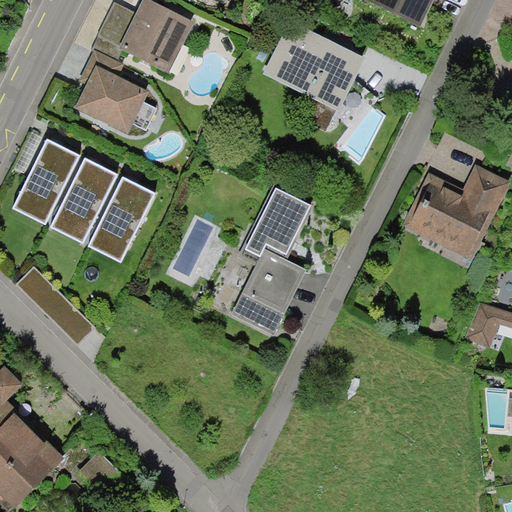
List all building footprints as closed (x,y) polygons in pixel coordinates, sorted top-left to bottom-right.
[(189,22),(142,0),(140,0),(133,14),(114,5),(92,49),(115,60),(119,54),(164,75),(189,22)] [(432,0),(358,0),(420,28),(432,0)] [(337,111),(362,61),(287,25),(263,74),(337,111)] [(121,67),(92,53),(79,79),(85,82),(71,112),(125,138),(146,95),(115,80),(121,67)] [(80,156),(47,139),(12,208),(45,225),(80,156)] [(118,175),(85,158),(50,227),(83,244),(118,175)] [(461,193),(428,177),(402,230),(470,263),(508,185),(474,168),(461,193)] [(157,194),(124,177),(88,246),(122,263),(157,194)] [(310,210),(271,190),(240,252),(258,262),(231,316),(273,338),(305,274),(283,263),(310,210)] [(511,330),(511,307),(511,312),(476,301),(464,341),(500,352),(507,329),(511,330)] [(2,364),(0,365),(0,500),(5,506),(58,456),(7,402),(24,387),(2,364)] [(107,459),(83,435),(60,459),(85,482),(107,459)]
